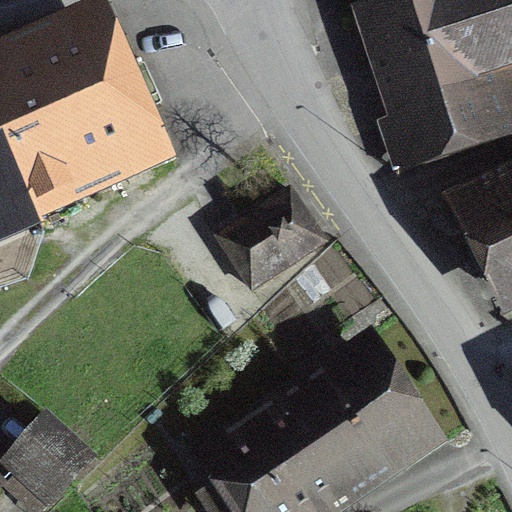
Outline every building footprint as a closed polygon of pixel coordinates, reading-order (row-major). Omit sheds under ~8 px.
[(511,53),(494,0),(431,0),(377,18),(425,164),(511,135),(511,53)] [(0,205),(145,143),(94,30),(0,71),(0,205)] [(511,164),(443,200),(457,230),(471,224),(506,295),(511,292),(511,164)] [(325,242),(290,190),(218,238),(253,290),(325,242)] [(214,511),(332,511),(431,447),(360,338),(178,457),(214,511)] [(53,422),(13,467),(52,501),(92,455),(53,422)]
